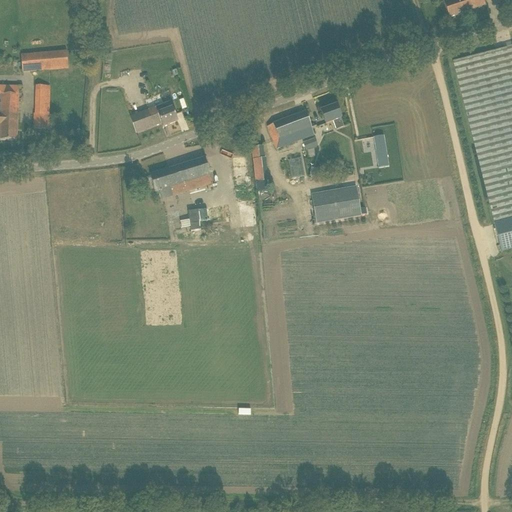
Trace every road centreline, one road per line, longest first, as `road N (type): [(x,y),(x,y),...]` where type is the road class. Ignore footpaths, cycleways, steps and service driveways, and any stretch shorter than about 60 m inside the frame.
road 1 (unclassified): [(0,171),(124,159),(432,47),(511,26)]
road 2 (track): [(416,0),(503,346),(502,411),(485,504)]
road 3 (track): [(9,508),(485,504)]
road 4 (track): [(93,162),(105,0)]
